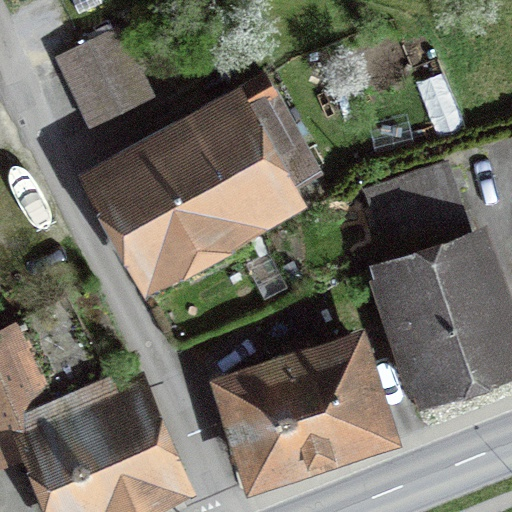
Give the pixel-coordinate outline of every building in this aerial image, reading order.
[(53,48),(87,127),(148,101),(114,22),(53,48)] [(265,95),(186,136),(101,179),(146,268),(311,183),(265,95)] [(511,329),(449,157),(359,190),(432,389),(511,359),(511,329)] [(0,309),(0,460),(16,455),(38,511),(114,511),(180,487),(133,366),(107,376),(101,359),(39,383),(9,306),(0,309)] [(217,364),(258,485),(415,431),(374,311),(217,364)]
